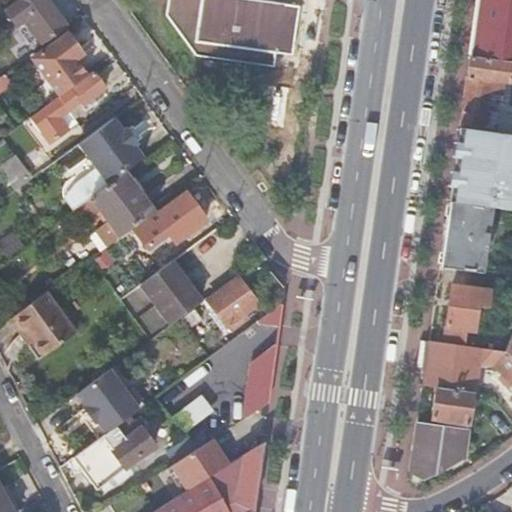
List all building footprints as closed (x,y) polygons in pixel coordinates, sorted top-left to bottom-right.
[(45,0),(24,0),(6,14),(15,26),(24,20),(42,45),(66,27),(45,0)] [(275,52),(292,54),(299,6),(258,0),(167,0),(166,15),(195,55),(273,66),(275,52)] [(511,0),(478,0),(470,56),(511,62),(511,0)] [(83,54),(67,32),(31,58),(47,80),(36,89),(47,105),(86,76),(75,60),(83,54)] [(465,90),(460,124),(498,129),(500,111),(486,109),(490,80),(510,83),(511,70),(511,62),(470,56),(465,90)] [(86,76),(47,105),(29,118),(41,134),(42,133),(49,143),(68,130),(67,129),(60,118),(80,103),(82,106),(93,97),(105,88),(92,72),(86,76)] [(60,118),(67,129),(76,122),(74,119),(96,102),(93,97),(82,106),(80,103),(60,118)] [(110,187),(126,175),(146,161),(137,148),(140,145),(129,129),(125,132),(117,122),(82,148),(110,187)] [(511,134),(460,127),(449,202),(491,207),(511,209),(511,134)] [(33,184),(37,180),(29,169),(24,172),(33,184)] [(121,240),(156,215),(126,175),(110,187),(93,200),(121,240)] [(172,245),(205,221),(187,195),(153,219),(172,245)] [(449,202),(440,266),(482,271),(491,207),(449,202)] [(173,324),(198,305),(170,266),(144,285),(173,324)] [(208,298),(203,302),(207,307),(211,304),(228,326),(246,313),(256,306),(237,280),(210,300),(208,298)] [(453,285),(446,342),(466,345),(468,329),(477,330),(480,305),(489,306),(492,290),(453,285)] [(43,358),(76,334),(47,294),(10,321),(23,339),(27,336),(34,345),(43,358)] [(278,327),(281,307),(258,323),(256,336),(261,338),(278,327)] [(250,319),(246,313),(228,326),(232,332),(250,319)] [(249,330),(243,334),(251,345),(261,338),(256,336),(258,323),(249,330)] [(30,348),(34,345),(27,336),(23,339),(30,348)] [(474,391),(475,391),(479,364),(494,364),(503,373),(511,381),(511,357),(504,350),(466,345),(446,342),(429,340),(423,385),(436,386),(474,391)] [(269,391),(276,345),(252,361),(244,422),(267,407),(269,391)] [(193,372),(160,397),(191,439),(195,445),(202,439),(228,420),(193,372)] [(470,421),(474,391),(436,386),(432,416),(448,418),(469,421),(470,421)] [(417,421),(410,472),(422,480),(435,474),(443,470),(453,465),(464,460),(468,427),(447,425),(417,421)] [(121,426),(72,461),(83,475),(100,498),(131,476),(125,468),(153,448),(141,430),(130,438),(121,426)] [(195,445),(191,439),(167,455),(174,467),(199,451),(195,445)] [(199,451),(207,446),(202,439),(195,445),(199,451)] [(250,511),(252,511),(261,446),(157,511),(250,511)] [(72,461),(61,470),(68,482),(69,483),(83,475),(72,461)] [(0,511),(12,511),(0,487),(0,511)]
